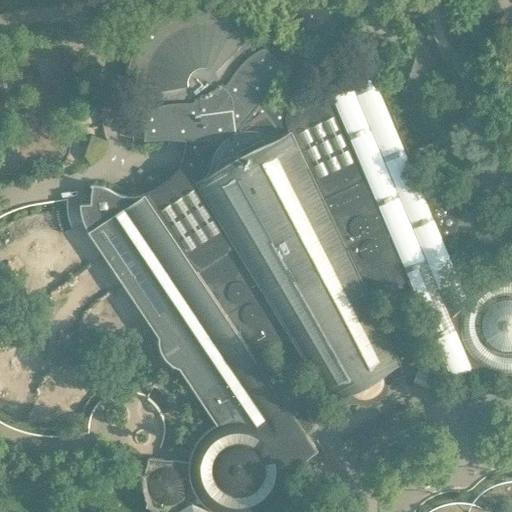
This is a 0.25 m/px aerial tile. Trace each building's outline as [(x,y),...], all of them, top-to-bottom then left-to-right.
[(485,369),(495,369),(483,365),(470,355),(463,346),(457,327),(457,315),(465,294),(441,238),(442,237),(445,235),(446,234),(448,231),(450,228),(452,225),(453,222),(454,219),(454,215),(455,212),(455,209),(454,206),(454,203),(453,200),(451,195),(448,191),(444,187),(441,184),(436,182),(432,180),(427,179),(422,178),(417,178),(406,153),(381,92),(374,75),(375,73),(375,70),(374,69),(374,68),(373,67),(372,66),(371,65),(369,65),(367,65),(364,65),(362,65),(359,66),(356,68),(355,68),(348,74),(346,77),(339,85),(331,94),(325,98),(319,101),(306,106),(291,109),(275,105),(260,100),(265,92),(268,85),(278,72),(283,65),(276,60),(271,54),(265,48),(257,52),(250,42),(249,37),(251,18),(249,18),(249,23),(232,13),(212,9),(207,8),(190,9),(169,16),(152,28),(139,46),(133,66),(132,86),(127,83),(126,84),(141,93),(145,95),(147,99),(151,109),(143,112),(145,121),(147,137),(156,137),(163,136),(172,137),(188,138),(187,146),(184,155),(181,163),(176,171),(170,178),(164,184),(156,189),(148,192),(139,195),(130,196),(126,196),(108,189),(98,186),(93,185),(89,185),(88,187),(90,187),(90,204),(80,204),(80,205),(81,208),(82,214),(83,218),(84,223),(89,231),(104,253),(124,282),(157,331),(159,333),(158,334),(157,334),(156,335),(155,334),(155,338),(155,341),(156,344),(156,347),(157,350),(159,352),(160,355),(162,358),(164,360),(166,363),(170,366),(173,368),(175,369),(179,371),(179,370),(180,369),(181,368),(204,401),(213,415),(217,421),(214,423),(210,425),(207,428),(204,431),(201,434),(199,437),(196,440),(194,444),(193,447),(192,449),(191,453),(190,456),(189,460),(149,455),(147,459),(147,462),(146,465),(144,468),(143,472),(143,475),(144,479),(144,482),(145,486),(146,490),(147,493),(148,497),(149,501),(151,504),(154,506),(156,509),(159,511),(278,511),(273,499),(276,495),(279,491),(280,489),(283,485),(286,477),(287,474),(290,470),(293,466),(296,463),(299,459),(301,458),(305,454),(308,451),(313,447),(303,432),(309,428),(309,427),(310,425),(310,424),(310,422),(310,421),(309,420),(308,418),(307,417),(305,416),(304,415),(303,415),(302,415),(301,415),(300,415),(294,418),(253,357),(289,334),(328,396),(336,391),(344,386),(345,388),(347,390),(348,391),(350,393),(353,394),(355,395),(357,396),(360,396),(362,397),(365,396),(367,396),(369,395),(372,394),(374,393),(376,392),(378,390),(379,388),(380,386),(382,384),(382,381),(383,379),(383,377),(383,374),(383,372),(382,369),(382,367),(380,365),(389,361),(397,357),(367,293),(405,277),(434,345),(449,379),(461,375),(472,370),(485,369)] [(53,26),(54,37),(64,36),(63,25),(53,26)] [(399,66),(407,82),(422,74),(414,58),(399,66)] [(36,124),(26,114),(16,123),(26,134),(36,124)] [(88,161),(91,165),(100,160),(107,150),(108,140),(90,135),(84,156),(88,161)] [(421,146),(411,151),(417,163),(437,153),(432,141),(421,146)] [(469,189),(453,200),(454,203),(454,206),(455,209),(455,212),(454,215),(454,219),(453,222),(452,225),(450,228),(463,228),(475,229),(502,230),(498,218),(493,217),(486,216),(481,204),(483,199),(478,189),(469,189)] [(470,289),(465,294),(457,315),(457,327),(463,346),(470,355),(483,365),(495,369),(502,370),(510,370),(511,369),(511,274),(505,274),(497,274),(489,276),(482,279),(476,283),(470,289)] [(414,380),(430,388),(441,365),(425,357),(414,380)]
